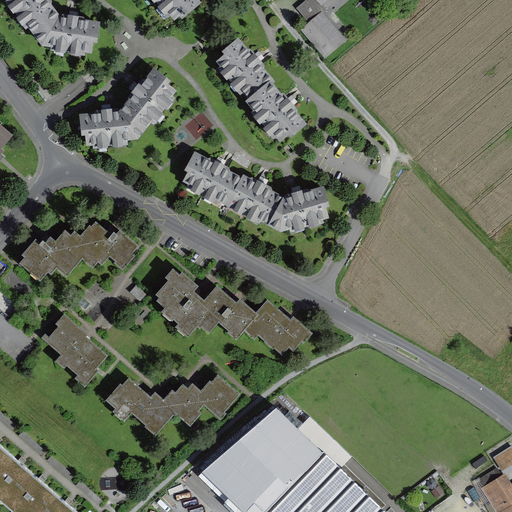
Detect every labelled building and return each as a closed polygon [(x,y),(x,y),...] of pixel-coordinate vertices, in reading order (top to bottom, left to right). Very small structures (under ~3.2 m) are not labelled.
[(98,45),(101,24),(81,20),(60,17),(50,1),(49,0),(6,0),(41,49),(91,57),(93,45),(98,45)] [(152,0),(168,19),(170,16),(174,20),(179,16),(182,19),(201,3),(199,0),(152,0)] [(305,0),(296,8),(309,23),(321,13),(325,10),(320,4),(316,0),(305,0)] [(345,41),(321,13),(309,23),(302,29),(326,57),(345,41)] [(247,48),(238,37),(221,51),(225,55),(216,61),(220,66),(218,68),(240,95),(243,93),(248,99),(273,78),(265,69),(265,65),(251,49),(247,48)] [(173,83),(153,70),(138,89),(120,112),(99,114),(79,114),(80,138),(86,138),(87,147),(139,142),(177,94),(169,88),(173,83)] [(280,92),(270,81),(248,99),(246,101),(253,110),(251,112),(273,138),(276,136),(281,142),(288,135),(291,138),(307,124),(298,112),(297,108),(284,93),(280,92)] [(0,120),(0,147),(13,133),(0,120)] [(332,208),(324,186),(304,191),(284,197),(265,187),(222,166),(195,152),(184,172),(188,174),(182,186),(282,235),(329,221),(326,210),(332,208)] [(135,254),(132,252),(139,245),(121,228),(117,233),(114,230),(111,233),(95,219),(80,235),(75,229),(72,233),(91,249),(83,259),(93,267),(98,260),(102,263),(110,255),(123,267),(135,254)] [(91,249),(72,233),(66,228),(56,239),(51,234),(46,240),(43,238),(41,241),(36,237),(22,253),(25,256),(20,261),(41,279),(49,270),(52,273),(57,267),(67,275),(83,259),(91,249)] [(199,325),(209,334),(219,323),(224,317),(205,301),(195,292),(199,286),(182,271),(179,275),(173,270),(165,279),(169,283),(157,296),(160,299),(157,303),(164,309),(161,313),(172,322),(173,320),(178,324),(176,327),(188,337),(199,325)] [(217,286),(205,301),(224,317),(219,323),(229,331),(228,333),(236,340),(244,331),(258,314),(257,313),(240,299),(237,302),(217,286)] [(258,314),(244,331),(255,340),(258,336),(273,350),(274,349),(282,355),(289,348),(294,352),(302,343),(304,344),(314,333),(294,316),(291,320),(268,300),(257,313),(258,314)] [(75,379),(85,388),(99,372),(96,369),(108,357),(86,338),(88,336),(65,314),(55,325),(58,328),(49,338),(45,334),(41,339),(60,356),(55,362),(63,369),(66,365),(77,376),(75,379)] [(204,406),(220,420),(226,414),(224,412),(240,395),(218,376),(212,383),(210,381),(201,391),(192,383),(188,388),(183,384),(175,392),(172,390),(164,400),(178,412),(176,415),(190,427),(202,414),(199,411),(204,406)] [(164,400),(155,392),(151,397),(129,378),(123,386),(120,384),(106,400),(116,409),(113,413),(124,423),(132,414),(146,427),(145,428),(156,437),(176,415),(178,412),(164,400)] [(267,511),(324,452),(276,405),(202,468),(243,511),(267,511)] [(511,443),(494,453),(502,467),(511,461),(511,443)] [(0,499),(4,503),(30,474),(5,452),(0,456),(0,499)] [(267,511),(387,511),(324,452),(267,511)] [(490,469),(477,479),(481,484),(494,475),(490,469)] [(14,511),(41,511),(55,496),(30,474),(4,503),(14,511)] [(511,511),(511,492),(502,477),(485,488),(499,511),(511,511)] [(73,511),(55,496),(41,511),(73,511)]
